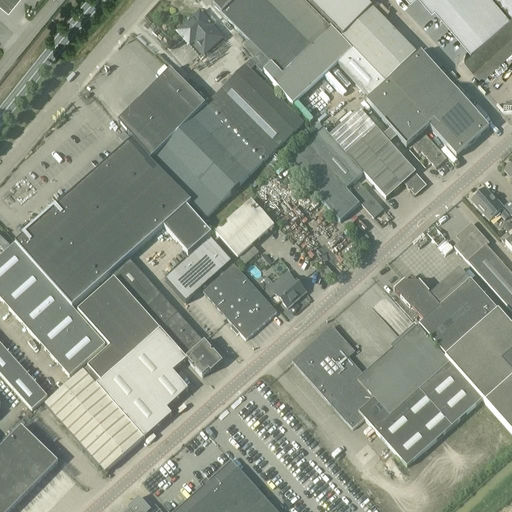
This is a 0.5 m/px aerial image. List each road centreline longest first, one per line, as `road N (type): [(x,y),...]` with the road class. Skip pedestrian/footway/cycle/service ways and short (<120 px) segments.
road 1 (unclassified): [(93,511),(511,139)]
road 2 (unclassified): [(0,169),(147,0)]
road 3 (unclassified): [(511,134),(388,0)]
road 4 (secondary): [(0,116),(96,0)]
road 5 (unknown): [(211,406),(304,511)]
